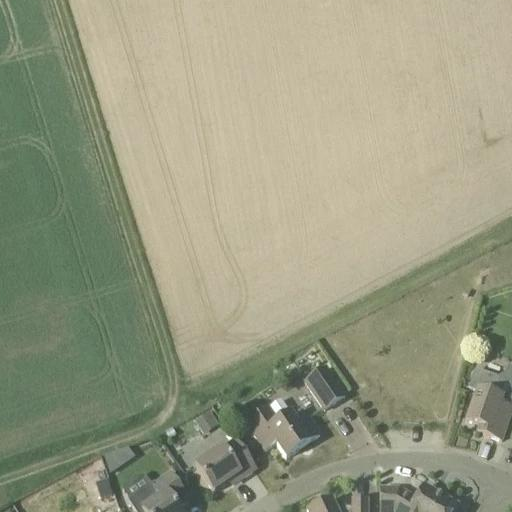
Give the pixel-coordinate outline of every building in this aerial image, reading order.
[(324,413),(344,400),(325,371),(304,385),(324,413)] [(510,411),(511,405),(511,385),(497,381),(475,373),(469,390),(476,392),(465,424),(478,429),(476,435),(501,444),(511,411),(510,411)] [(295,428),(288,419),(279,405),(242,428),(261,456),(275,446),(285,462),(309,446),(309,445),(319,438),(307,420),(295,428)] [(209,414),(193,424),(202,438),(218,428),(209,414)] [(241,482),(255,473),(233,443),(194,469),(212,496),(238,478),(241,482)] [(111,456),(101,460),(108,477),(118,470),(111,456)] [(178,511),(174,505),(184,498),(172,475),(154,487),(127,503),(132,511),(178,511)] [(415,502),(398,492),(379,492),(378,511),(454,511),(456,509),(436,497),(435,501),(421,493),(415,502)] [(366,511),(367,502),(351,502),(351,509),(334,509),(331,503),(310,511),(366,511)]
